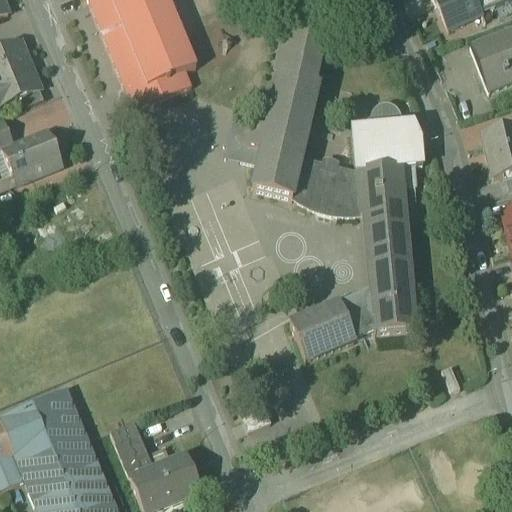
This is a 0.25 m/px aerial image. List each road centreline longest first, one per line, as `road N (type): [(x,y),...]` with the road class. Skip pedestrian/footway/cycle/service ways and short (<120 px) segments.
road 1 (residential): [(248,511),(37,0)]
road 2 (residential): [(511,389),(452,157),(385,0)]
